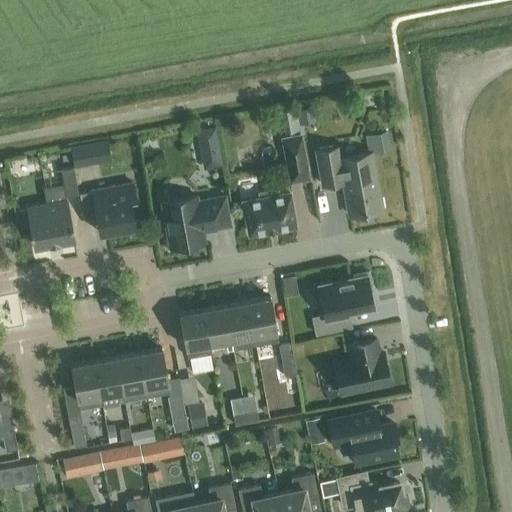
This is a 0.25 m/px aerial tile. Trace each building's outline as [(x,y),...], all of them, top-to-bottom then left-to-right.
[(316,122),(314,106),(297,109),(299,125),(316,122)] [(296,111),(282,113),(284,125),(298,123),(296,111)] [(197,130),(199,142),(217,139),(215,127),(197,130)] [(283,137),(291,181),(308,177),(300,134),(283,137)] [(87,164),(83,145),(71,147),(75,166),(87,164)] [(349,214),(382,208),(371,152),(340,158),(338,147),(317,151),(323,184),(343,180),(349,214)] [(61,168),(66,196),(79,193),(74,166),(61,168)] [(133,182),(92,189),(93,191),(81,193),(85,219),(97,216),(100,232),(135,226),(130,199),(136,198),(133,182)] [(295,224),(289,192),(278,194),(277,189),(259,192),(260,198),(244,201),(250,232),(295,224)] [(183,247),(183,245),(205,241),(203,229),(230,224),(225,195),(198,200),(197,195),(162,202),(168,238),(166,238),(168,250),(183,247)] [(67,200),(66,200),(28,207),(35,245),(49,242),(49,243),(51,242),(50,242),(58,240),(58,241),(60,241),(60,240),(74,237),(67,200)] [(372,287),(369,271),(353,274),(354,278),(319,285),(325,314),(313,317),(316,333),(344,327),(341,315),(347,313),(346,310),(372,304),(369,287),(372,287)] [(270,296),(249,300),(257,344),(278,340),(270,296)] [(225,304),(233,348),(257,344),(249,300),(225,304)] [(233,348),(225,304),(203,308),(211,352),(212,352),(210,343),(225,340),(227,350),(233,348)] [(180,312),(188,357),(211,352),(203,308),(180,312)] [(389,382),(385,362),(383,351),(379,351),(376,338),(349,344),(352,357),(334,361),(341,392),(389,382)] [(279,344),(284,376),(297,373),(291,342),(279,344)] [(147,396),(170,392),(162,347),(139,351),(147,396)] [(125,400),(147,396),(139,351),(117,355),(125,400)] [(118,401),(125,400),(117,355),(94,360),(101,395),(101,394),(117,391),(118,401)] [(101,394),(101,395),(94,360),(71,364),(79,408),(103,404),(101,394)] [(182,391),(170,393),(168,394),(170,406),(184,403),(182,391)] [(206,426),(201,402),(188,405),(192,428),(206,426)] [(398,437),(396,426),(394,422),(391,422),(379,424),(375,409),(328,419),(334,445),(350,441),(355,462),(398,453),(394,437),(398,437)] [(257,410),(245,412),(247,422),(259,420),(257,410)] [(235,424),(247,422),(245,412),(233,414),(235,424)] [(74,447),(86,444),(82,421),(70,423),(74,447)] [(6,451),(17,449),(13,425),(1,427),(6,451)] [(129,426),(119,428),(122,440),(132,438),(129,426)] [(154,441),(140,444),(143,460),(157,457),(154,441)] [(99,451),(102,467),(142,460),(139,444),(99,451)] [(82,455),(64,461),(70,478),(88,472),(82,455)] [(338,477),(344,506),(357,503),(359,511),(389,511),(390,511),(409,507),(406,492),(401,493),(399,482),(377,487),(376,482),(367,484),(364,471),(338,477)] [(309,511),(306,499),(318,497),(313,472),(291,477),(294,489),(278,492),(282,511),(309,511)] [(326,490),(337,486),(332,473),(321,477),(326,490)] [(211,499),(195,502),(197,511),(223,511),(223,509),(235,506),(230,482),(208,487),(211,499)] [(282,511),(278,492),(263,496),(260,483),(238,488),(243,511),(247,511),(255,510),(255,511),(282,511)] [(197,511),(195,502),(180,506),(177,493),(155,498),(157,511),(197,511)] [(151,511),(148,496),(126,500),(128,511),(151,511)]
